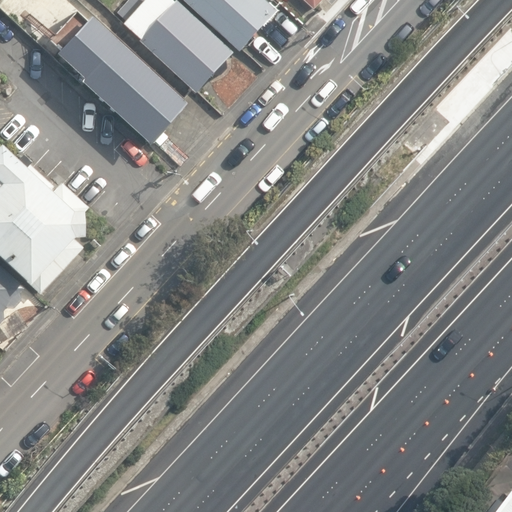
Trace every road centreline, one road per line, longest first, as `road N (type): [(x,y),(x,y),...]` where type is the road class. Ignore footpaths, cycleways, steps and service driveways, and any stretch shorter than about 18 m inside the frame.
road 1 (motorway): [(30,511),(497,0)]
road 2 (secondary): [(393,0),(243,148),(0,421)]
road 3 (motorway): [(195,511),(511,162)]
road 4 (motorway): [(487,325),(315,511)]
road 5 (motorway): [(487,325),(358,511)]
